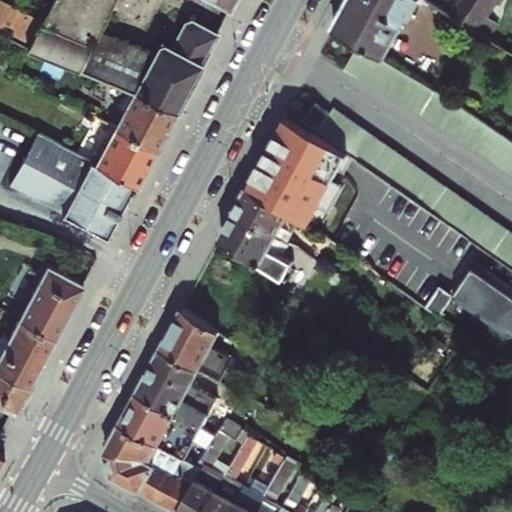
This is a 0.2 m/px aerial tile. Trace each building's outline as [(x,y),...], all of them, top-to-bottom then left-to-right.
[(0,0),(0,31),(23,43),(78,67),(97,28),(110,0),(0,0)] [(210,0),(231,10),(236,0),(210,0)] [(409,20),(419,0),(350,0),(335,29),(361,44),(372,50),(383,56),(384,58),(406,17),(409,20)] [(458,0),(450,12),(491,39),(501,24),(489,16),(499,0),(458,0)] [(135,91),(177,109),(218,34),(195,21),(192,20),(189,21),(186,22),(183,24),(172,46),(166,44),(163,43),(160,45),(155,54),(135,91)] [(155,54),(97,28),(78,67),(128,88),(135,91),(155,54)] [(464,139),(511,171),(511,136),(449,94),(384,58),(383,56),(372,50),(361,44),(347,68),(464,139)] [(124,111),(116,125),(157,147),(177,109),(135,91),(128,88),(118,108),(124,111)] [(414,198),(511,265),(511,230),(336,107),(332,113),(316,103),(305,119),(320,129),(318,131),(352,155),(414,198)] [(290,112),(276,137),(319,167),(290,209),(301,216),(311,224),(341,181),(336,178),(352,155),(318,131),(290,112)] [(90,159),(137,184),(157,147),(116,125),(107,142),(101,138),(90,159)] [(10,184),(56,208),(109,236),(137,184),(90,159),(37,132),(10,184)] [(276,137),(250,185),(290,209),(319,167),(276,137)] [(250,185),(236,212),(277,234),(283,223),(294,229),(301,216),(290,209),(250,185)] [(223,236),(293,283),(304,263),(286,254),(271,246),(277,234),(236,212),(223,236)] [(289,240),(294,229),(283,223),(277,234),(289,240)] [(289,240),(277,234),(271,246),(286,254),(292,242),(289,240)] [(20,317),(56,336),(84,283),(48,265),(20,317)] [(456,293),(511,331),(511,290),(476,265),(456,293)] [(428,305),(442,315),(456,293),(443,284),(428,305)] [(200,368),(221,330),(185,306),(162,348),(200,368)] [(56,336),(20,317),(10,336),(5,334),(0,343),(0,368),(31,383),(56,336)] [(192,383),(200,368),(162,348),(138,392),(201,425),(203,426),(219,398),(192,383)] [(31,383),(0,368),(0,401),(17,409),(31,383)] [(194,438),(201,425),(138,392),(121,423),(163,445),(173,427),(194,438)] [(238,436),(245,426),(229,415),(222,425),(232,431),(238,436)] [(179,511),(205,467),(163,445),(121,423),(106,450),(114,475),(178,511),(179,511)] [(213,467),(232,431),(222,425),(220,424),(216,433),(208,446),(201,459),(207,462),(205,467),(179,511),(206,511),(227,474),(213,467)] [(201,425),(194,438),(208,446),(216,433),(203,426),(201,425)] [(230,511),(246,484),(236,479),(260,437),(251,431),(227,474),(206,511),(230,511)] [(287,456),(271,485),(256,511),(281,511),(285,505),(277,501),(298,464),(287,456)] [(308,487),(313,478),(303,472),(298,481),(308,487)] [(256,511),(271,485),(257,476),(251,487),(246,484),(230,511),(256,511)] [(298,481),(285,505),(281,511),(305,511),(309,505),(300,500),(308,487),(298,481)] [(318,510),(309,505),(305,511),(325,511),(336,494),(330,490),(318,510)] [(325,511),(344,511),(349,504),(336,494),(325,511)]
